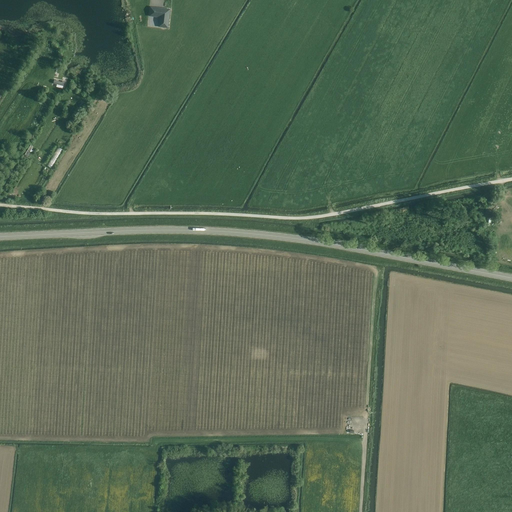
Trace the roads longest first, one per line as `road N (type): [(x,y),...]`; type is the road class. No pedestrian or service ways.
road 1 (unclassified): [(511,178),(301,218),(0,204)]
road 2 (primary): [(511,278),(308,240),(205,230),(0,236)]
